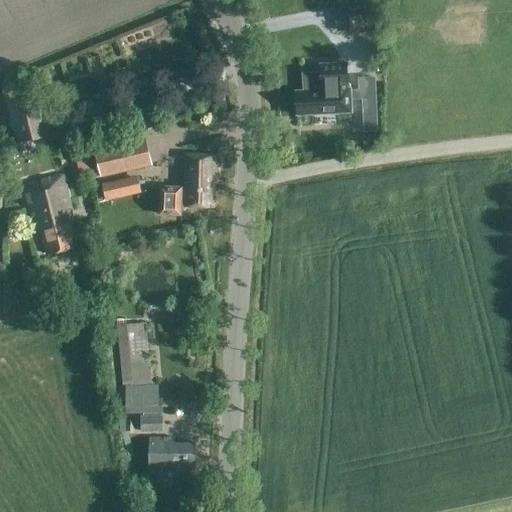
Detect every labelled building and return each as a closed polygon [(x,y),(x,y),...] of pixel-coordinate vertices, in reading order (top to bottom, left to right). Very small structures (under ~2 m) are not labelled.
[(356,0),(332,4),(337,32),(364,28),(358,0),(356,0)] [(322,91),(296,92),(297,115),(346,114),(345,87),(348,87),(347,65),(321,65),(322,91)] [(10,104),(19,143),(49,136),(39,97),(10,104)] [(93,144),(100,178),(133,170),(128,143),(128,135),(93,144)] [(181,200),(185,200),(185,205),(213,206),(214,180),(218,180),(219,155),(187,153),(186,187),(161,186),(159,212),(180,213),(181,200)] [(63,175),(24,185),(36,232),(41,230),(47,255),(76,248),(67,211),(72,210),(63,175)] [(141,194),(137,177),(102,184),(105,202),(141,194)] [(127,415),(127,416),(162,415),(161,399),(141,400),(141,388),(153,387),(146,323),(117,326),(123,399),(127,400),(128,415),(127,415)] [(163,431),(162,416),(140,417),(140,432),(142,431),(163,431)] [(149,438),(150,470),(195,470),(194,443),(173,443),(173,437),(149,438)]
